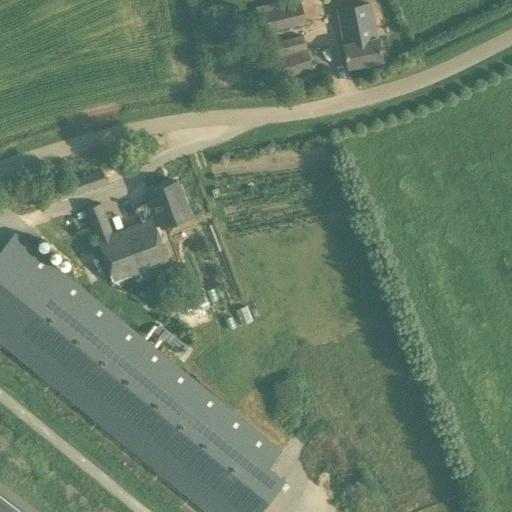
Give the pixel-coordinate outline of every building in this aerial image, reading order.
[(248,30),(249,37),(272,31),(305,23),(301,4),(244,17),(245,20),(235,22),(238,33),(248,30)] [(366,8),(335,14),(345,68),(382,61),(378,37),(372,38),(366,8)] [(302,35),(274,44),(283,78),(312,70),(302,35)] [(119,162),(56,186),(61,200),(126,177),(119,162)] [(84,210),(111,283),(141,272),(144,280),(159,274),(157,267),(168,263),(155,227),(160,225),(161,227),(188,217),(175,182),(148,192),(152,201),(136,207),(141,222),(112,233),(101,203),(84,210)] [(12,255),(0,269),(0,335),(216,511),(255,511),(283,478),(268,465),(279,452),(30,249),(20,262),(12,255)] [(182,309),(185,316),(209,307),(202,287),(180,296),(184,308),(182,309)]
